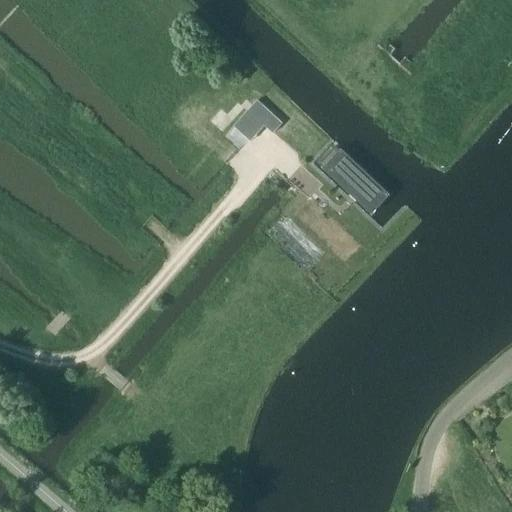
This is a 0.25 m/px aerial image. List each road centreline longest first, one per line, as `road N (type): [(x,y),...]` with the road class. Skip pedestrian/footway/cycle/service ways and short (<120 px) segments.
road 1 (track): [(0,345),(59,362),(107,341),(265,154)]
road 2 (residential): [(419,511),(425,456),(444,416),(511,359)]
